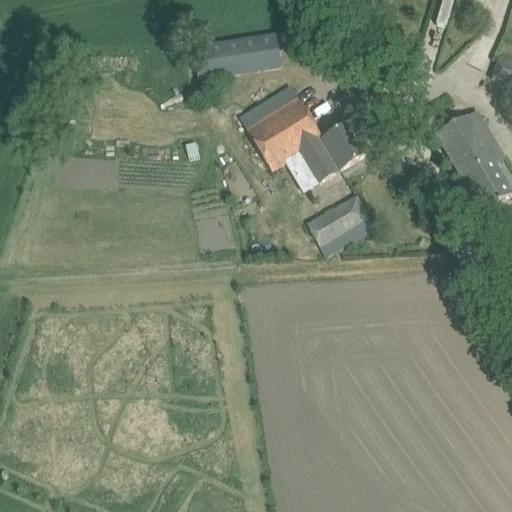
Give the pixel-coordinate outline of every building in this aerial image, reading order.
[(275,38),(255,41),(193,51),(198,84),(280,71),(275,38)] [(511,60),(500,57),(492,82),(507,87),(511,71),(511,60)] [(304,196),(350,168),(367,158),(348,126),(322,143),(290,90),(239,121),(272,174),(286,166),(304,196)] [(511,196),(467,120),(453,128),(436,138),(481,216),(511,197),(511,196)] [(253,255),(277,248),(263,200),(239,207),(253,255)] [(325,261),(358,241),(375,231),(356,200),(306,230),(325,261)]
